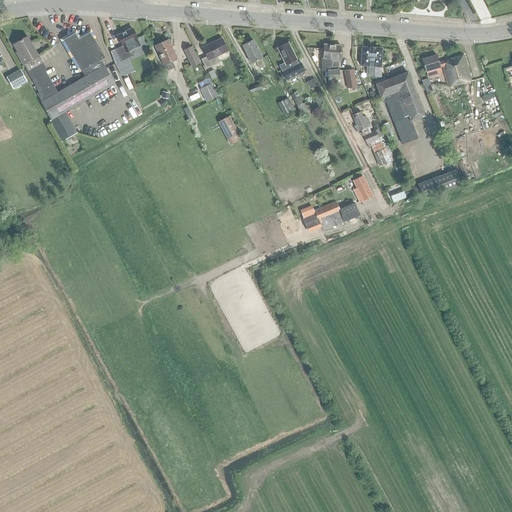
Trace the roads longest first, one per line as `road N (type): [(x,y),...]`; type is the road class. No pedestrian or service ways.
road 1 (tertiary): [(127,8),(462,34),(511,29)]
road 2 (tertiary): [(0,12),(127,8)]
